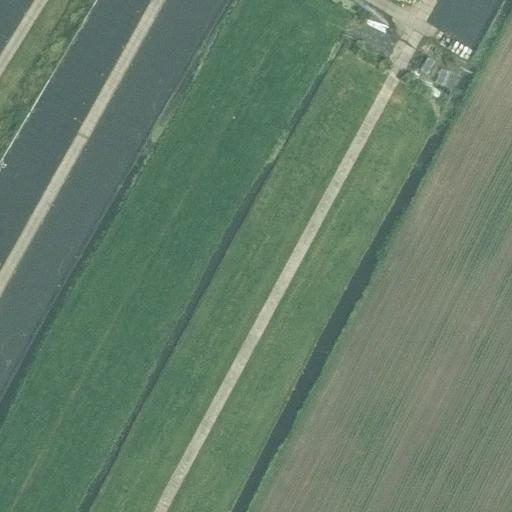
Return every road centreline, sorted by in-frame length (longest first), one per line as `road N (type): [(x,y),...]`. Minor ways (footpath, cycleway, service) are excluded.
road 1 (track): [(163,511),(417,32)]
road 2 (track): [(0,285),(158,0)]
